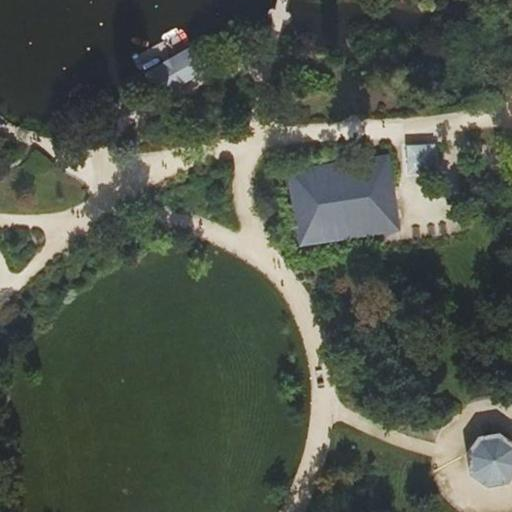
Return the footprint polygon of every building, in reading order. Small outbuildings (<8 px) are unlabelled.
[(153,84),(196,59),(191,50),(147,75),(153,84)] [(158,94),(202,69),(196,59),(153,84),(158,94)] [(433,169),(432,146),(409,148),(410,170),(433,169)] [(391,154),(284,173),(298,249),(404,230),(391,154)] [(498,437),(480,440),(470,454),(473,472),(487,482),(505,479),(511,468),(511,447),(498,437)]
